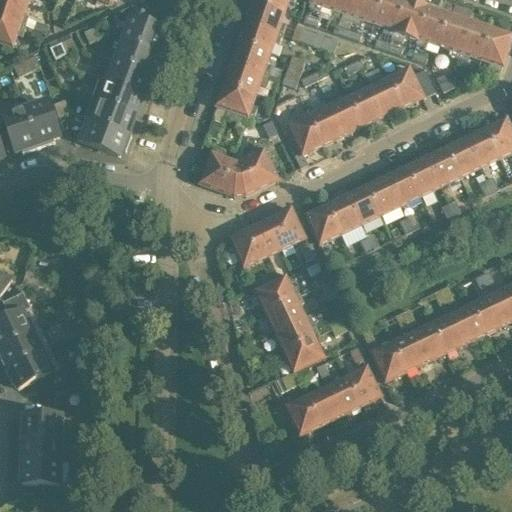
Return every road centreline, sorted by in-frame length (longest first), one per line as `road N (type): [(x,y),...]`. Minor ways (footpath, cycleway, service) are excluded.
road 1 (residential): [(198,230),(240,220),(363,164),(382,145),(511,78)]
road 2 (residential): [(164,511),(163,221)]
road 3 (residential): [(272,479),(250,471),(198,230)]
road 4 (residential): [(272,479),(511,367)]
road 5 (residential): [(163,184),(170,138),(222,0)]
road 6 (residential): [(163,184),(40,173),(0,187)]
road 7 (residential): [(368,511),(511,442)]
